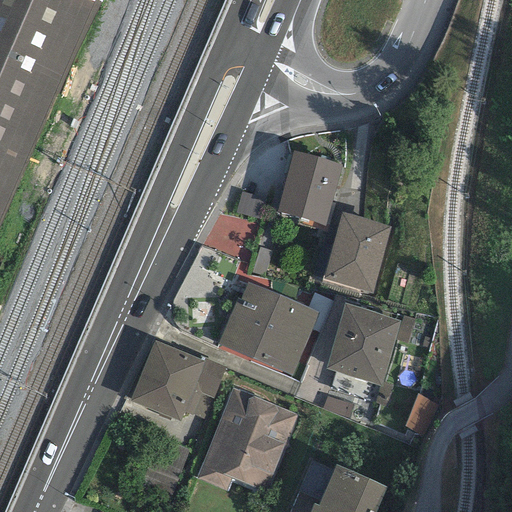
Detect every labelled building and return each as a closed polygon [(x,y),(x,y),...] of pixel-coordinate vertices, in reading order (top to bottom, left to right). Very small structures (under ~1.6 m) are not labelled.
[(100,1),(96,0),(0,0),(0,45),(67,75),(100,1)] [(0,170),(21,180),(67,75),(0,45),(0,170)] [(342,165),(293,151),(275,212),(324,226),(342,165)] [(0,227),(21,180),(0,170),(0,227)] [(235,209),(256,216),(262,199),(241,192),(235,209)] [(390,226),(341,213),(322,279),(372,293),(390,226)] [(318,313),(247,282),(240,300),(236,298),(216,344),(290,377),(318,313)] [(399,321),(343,304),(324,369),(380,386),(399,321)] [(204,361),(154,341),(129,401),(178,422),(191,390),(204,361)] [(205,359),(204,361),(191,390),(212,399),(226,368),(205,359)] [(297,415),(231,389),(195,478),(226,490),(231,478),(266,492),(297,415)] [(407,429),(422,432),(430,400),(414,397),(407,429)] [(375,511),(386,487),(335,465),(317,505),(313,503),(309,511),(375,511)]
